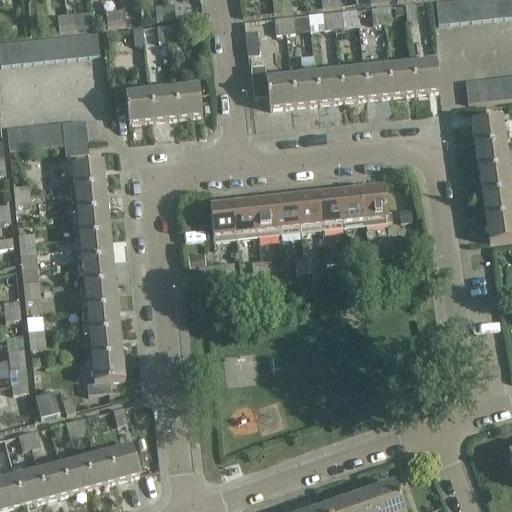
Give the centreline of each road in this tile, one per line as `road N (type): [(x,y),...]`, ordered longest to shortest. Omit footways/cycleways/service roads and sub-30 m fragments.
road 1 (residential): [(236,169),(400,151),(432,163),(477,418)]
road 2 (residential): [(186,511),(148,213),(154,185),(236,169)]
road 3 (residential): [(202,511),(436,430)]
road 4 (residential): [(236,169),(220,0)]
